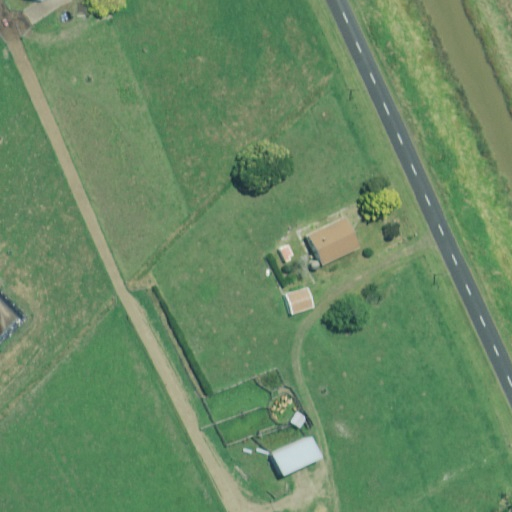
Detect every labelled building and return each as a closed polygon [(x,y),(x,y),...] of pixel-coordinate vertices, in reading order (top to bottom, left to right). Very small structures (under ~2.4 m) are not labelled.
[(318,265),(358,247),(344,217),(304,235),(315,261),(315,260),(314,260),(313,260),(312,260),(311,260),(310,260),(309,260),(308,261),(308,262),(307,263),(307,264),(307,265),(307,266),(307,267),(308,268),(308,269),(309,269),(310,270),(311,270),(312,270),(313,270),(314,270),(315,270),(316,269),(316,268),(317,267),(318,265)] [(276,249),(281,263),(288,261),(287,257),(291,256),(287,245),(276,249)] [(312,308),(305,287),(283,295),(290,315),(312,308)] [(304,419),(295,413),(288,422),(297,429),(304,419)] [(318,458),(308,437),(268,455),(278,476),(318,458)]
